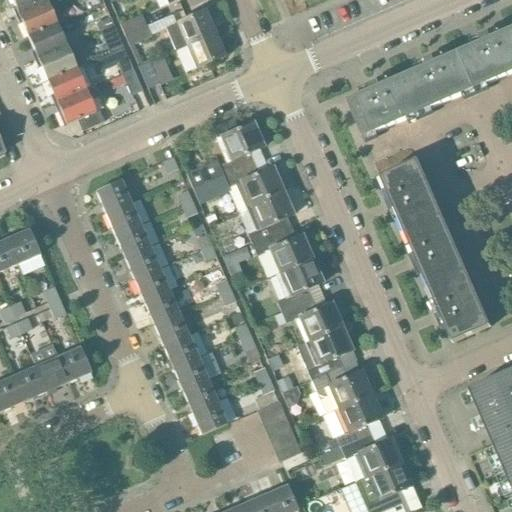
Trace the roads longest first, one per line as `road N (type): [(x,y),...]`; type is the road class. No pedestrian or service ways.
road 1 (residential): [(412,391),(274,74)]
road 2 (residential): [(46,177),(274,74)]
road 3 (residential): [(141,395),(46,177)]
road 4 (residential): [(274,74),(452,0)]
road 5 (residential): [(138,511),(184,492),(141,395)]
road 6 (residential): [(0,455),(141,395)]
road 7 (residential): [(462,511),(412,391)]
road 8 (residential): [(445,199),(496,315)]
